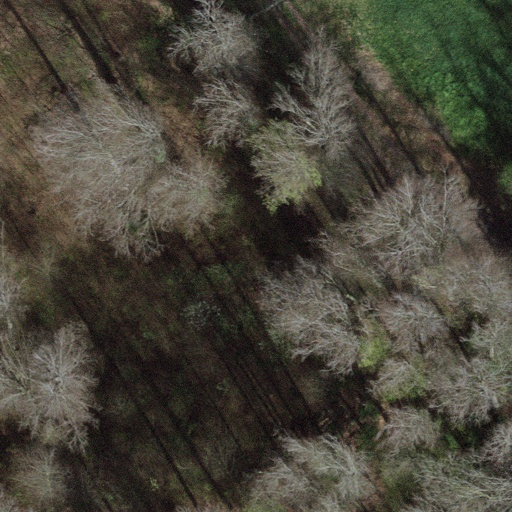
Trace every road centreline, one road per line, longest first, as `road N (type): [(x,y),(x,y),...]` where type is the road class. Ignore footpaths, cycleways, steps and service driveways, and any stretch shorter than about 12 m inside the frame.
road 1 (track): [(367,511),(388,417),(394,152)]
road 2 (track): [(511,258),(394,152),(275,0)]
road 3 (track): [(511,252),(390,343)]
